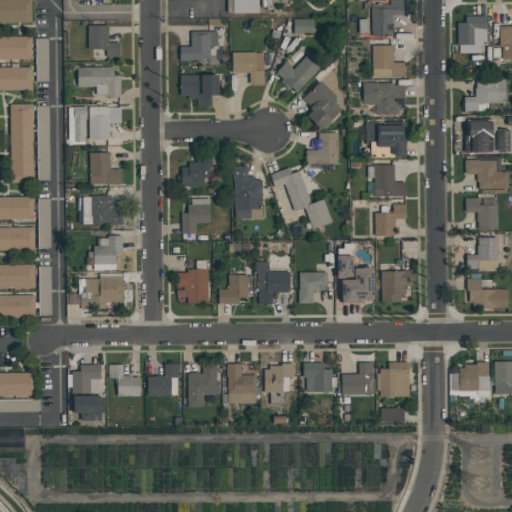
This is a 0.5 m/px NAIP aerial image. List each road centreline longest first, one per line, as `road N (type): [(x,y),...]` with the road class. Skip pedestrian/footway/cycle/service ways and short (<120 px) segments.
road 1 (residential): [(429,0),(431,450),(411,511)]
road 2 (residential): [(511,331),(59,335)]
road 3 (residential): [(54,12),(59,406),(39,420)]
road 4 (residential): [(54,12),(39,420)]
road 5 (residential): [(149,0),(150,334)]
